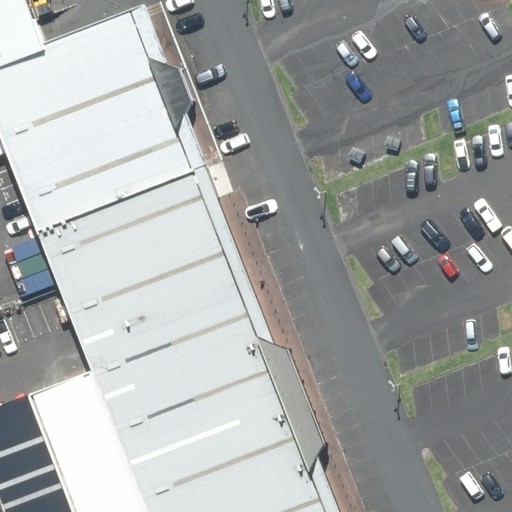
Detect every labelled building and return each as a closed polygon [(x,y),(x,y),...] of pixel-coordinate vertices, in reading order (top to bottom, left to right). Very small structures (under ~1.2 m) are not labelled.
[(0,0),(0,61),(51,42),(34,0),(0,0)] [(0,61),(0,101),(162,511),(351,511),(151,3),(51,42),(0,61)] [(33,398),(75,511),(144,511),(93,375),(33,398)] [(0,410),(0,487),(9,511),(75,511),(33,398),(0,410)] [(9,511),(0,487),(0,511),(9,511)]
